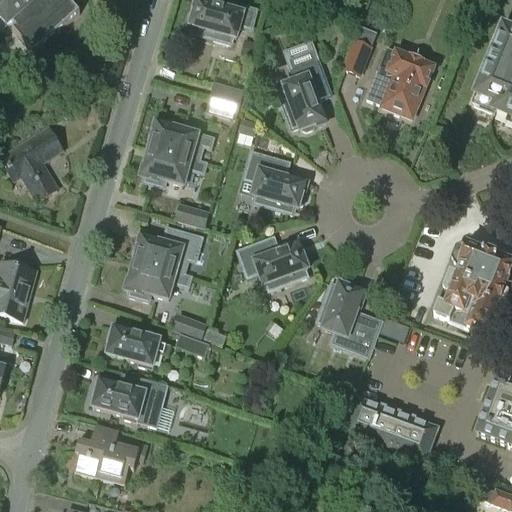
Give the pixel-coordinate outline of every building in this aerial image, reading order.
[(0,0),(0,20),(8,29),(12,26),(16,30),(12,34),(18,41),(18,40),(24,47),(24,48),(33,58),(56,38),(58,36),(60,34),(59,34),(63,31),(80,17),(65,0),(0,0)] [(191,37),(230,48),(232,41),(235,42),(239,30),(251,33),(256,14),(233,7),(231,13),(196,3),(193,15),(190,17),(188,23),(190,27),(189,29),(193,30),(191,37)] [(511,123),(511,35),(503,32),(471,110),(494,120),(495,116),(511,123)] [(245,44),(240,58),(253,62),(258,48),(245,44)] [(343,73),(359,80),(370,52),(354,46),(343,73)] [(44,72),(57,60),(50,53),(37,65),(44,72)] [(379,73),(366,104),(382,110),(382,111),(411,123),(424,91),(425,91),(433,72),(386,53),(378,73),(379,73)] [(284,92),(277,95),(292,133),(299,131),(300,135),(302,134),(305,135),(312,133),(313,129),(325,125),(317,105),(331,100),(315,57),(288,67),(295,85),(283,89),(284,92)] [(214,88),(210,102),(239,110),(243,96),(214,88)] [(210,102),(206,116),(235,124),(239,110),(210,102)] [(259,129),(242,124),(239,135),(255,141),(259,129)] [(150,148),(149,152),(198,166),(203,150),(210,152),(213,142),(156,126),(153,136),(150,139),(148,145),(150,148)] [(0,162),(0,165),(12,186),(21,180),(38,206),(57,194),(41,169),(63,155),(48,132),(0,162)] [(198,166),(149,152),(142,178),(145,179),(144,186),(163,192),(166,185),(183,190),(188,174),(203,178),(205,168),(198,166)] [(253,207),(292,219),(294,212),(298,213),(298,211),(302,209),(304,202),(302,199),(305,187),(284,181),(288,167),(251,157),(244,184),(255,187),(252,199),(255,200),(253,207)] [(175,224),(204,233),(208,217),(180,209),(175,224)] [(134,221),(146,225),(148,217),(136,214),(134,221)] [(135,262),(134,266),(183,279),(187,264),(195,266),(201,242),(167,233),(163,246),(141,241),(138,250),(134,252),(133,259),(135,262)] [(307,271),(308,267),(306,261),(302,259),(298,248),(278,256),(273,242),(237,256),(247,282),(258,278),(263,290),(266,289),(268,295),(307,281),(304,274),(307,273),(307,271)] [(461,269),(457,280),(449,277),(443,294),(450,297),(445,309),(438,306),(433,319),(485,340),(497,310),(509,315),(511,307),(511,268),(496,261),(496,260),(486,256),(485,257),(461,248),(455,250),(451,261),(454,267),(461,269)] [(190,282),(183,279),(134,266),(126,292),(130,293),(128,300),(148,306),(150,299),(168,304),(173,287),(187,292),(190,282)] [(0,320),(22,326),(36,277),(1,267),(0,271),(0,320)] [(330,348),(356,358),(367,363),(381,326),(356,317),(363,297),(352,293),(351,289),(344,287),(341,289),(339,288),(337,291),(331,289),(316,327),(323,330),(322,333),(334,337),(330,348)] [(172,334),(200,344),(206,330),(178,319),(172,334)] [(378,337),(403,346),(409,330),(384,321),(378,337)] [(137,370),(152,374),(156,357),(168,360),(170,350),(159,346),(160,345),(114,332),(113,334),(110,333),(106,347),(109,347),(106,359),(138,368),(137,370)] [(207,332),(203,344),(222,350),(226,339),(207,332)] [(0,346),(11,350),(14,338),(0,334),(0,346)] [(175,352),(204,363),(209,350),(179,339),(175,352)] [(354,382),(336,375),(330,391),(349,398),(354,382)] [(99,385),(92,412),(124,421),(123,423),(157,432),(167,391),(130,381),(126,392),(99,385)] [(511,388),(496,382),(487,407),(487,406),(482,420),(475,438),(508,450),(507,451),(511,452),(511,388)] [(413,423),(414,421),(381,409),(381,411),(357,402),(344,435),(425,465),(437,432),(413,423)] [(75,458),(79,459),(74,476),(124,490),(129,473),(133,474),(138,454),(115,448),(118,436),(95,430),(91,447),(79,444),(75,458)] [(484,505),(503,511),(511,511),(511,499),(495,494),(494,498),(488,495),(484,505)]
